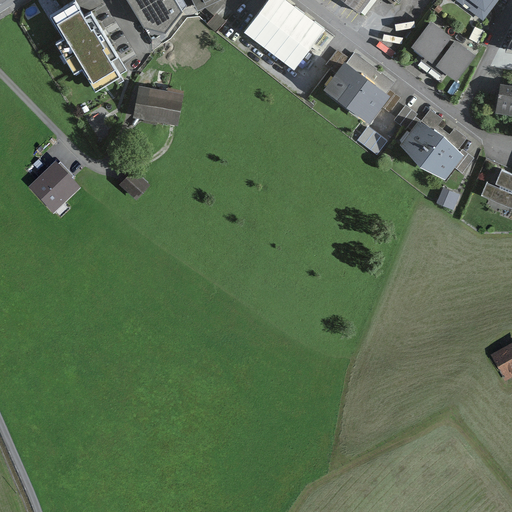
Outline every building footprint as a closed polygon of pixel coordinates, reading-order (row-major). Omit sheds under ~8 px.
[(79,0),(70,0),(49,13),(62,35),(55,39),(75,72),(82,68),(96,91),(124,75),(115,59),(119,56),(90,7),(86,10),(79,0)] [(181,11),(174,0),(128,0),(145,26),(165,31),(181,11)] [(323,28),(286,0),(269,0),(247,29),(294,65),(323,28)] [(462,0),(485,14),(494,0),(462,0)] [(216,27),(225,16),(211,5),(202,16),(216,27)] [(452,39),(431,23),(414,46),(435,62),(452,39)] [(473,55),(452,39),(435,62),(456,78),(473,55)] [(346,57),(326,82),(369,116),(389,91),(346,57)] [(182,93),(140,86),(135,113),(177,120),(182,93)] [(511,87),(505,86),(500,111),(511,113),(511,87)] [(464,170),(474,156),(463,146),(459,150),(436,128),(415,117),(398,138),(414,159),(445,172),(452,162),(464,170)] [(137,165),(123,180),(139,196),(154,182),(137,165)] [(77,189),(56,166),(31,188),(53,211),(77,189)] [(511,174),(502,170),(495,186),(487,183),(481,195),(511,208),(511,174)] [(456,192),(442,186),(437,198),(450,204),(456,192)] [(502,375),(511,370),(511,350),(495,359),(502,375)]
